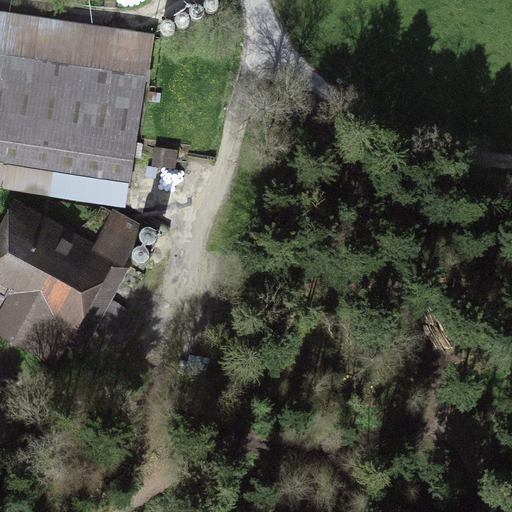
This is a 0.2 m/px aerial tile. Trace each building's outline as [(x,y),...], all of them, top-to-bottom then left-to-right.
[(216,5),(209,4),(204,9),(206,15),(213,17),(217,12),(216,5)] [(203,17),(199,12),(192,12),(189,18),(193,24),(200,24),(203,17)] [(0,185),(125,205),(131,162),(137,163),(156,38),(0,13),(0,185)] [(178,32),(185,32),(188,25),(184,19),(177,20),(174,26),(178,32)] [(174,34),(170,27),(163,27),(160,33),(163,39),(170,39),(174,34)] [(153,252),(152,251),(162,234),(145,225),(142,229),(101,207),(84,240),(24,208),(0,252),(0,332),(54,363),(65,342),(80,350),(129,265),(142,272),(153,252)]
